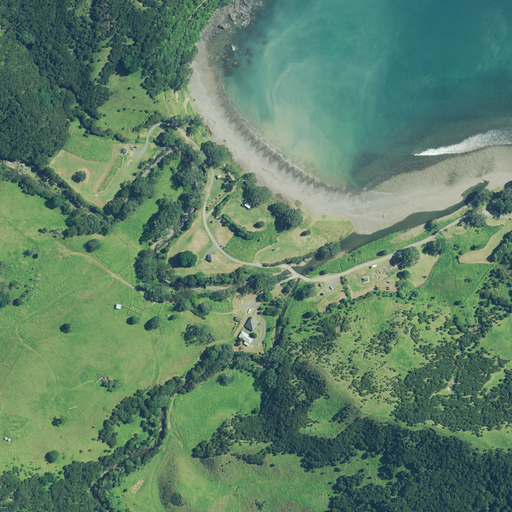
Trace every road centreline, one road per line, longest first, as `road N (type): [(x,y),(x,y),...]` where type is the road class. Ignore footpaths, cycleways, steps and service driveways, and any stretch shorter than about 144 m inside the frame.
road 1 (track): [(372,261),(313,279),(287,265),(245,265),(226,256),(203,225),(209,162),(174,125)]
road 2 (track): [(0,334),(66,292),(113,275),(153,297),(233,310)]
road 3 (unclassified): [(372,261),(476,211),(511,211)]
road 4 (track): [(184,99),(192,126),(235,181),(203,213)]
